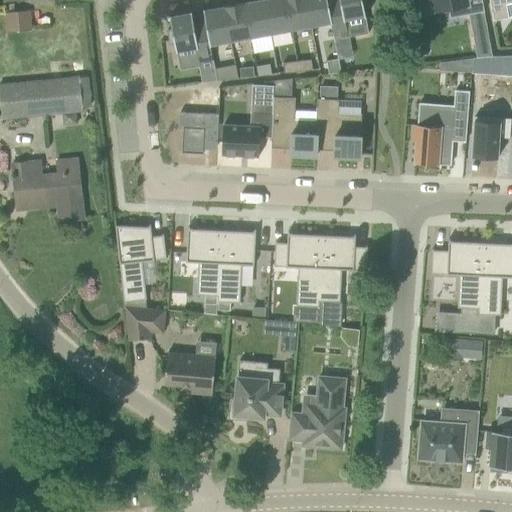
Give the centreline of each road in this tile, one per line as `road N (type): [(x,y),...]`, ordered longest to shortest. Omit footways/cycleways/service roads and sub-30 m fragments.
road 1 (unclassified): [(198,509),(193,456),(177,430),(87,368),(0,280)]
road 2 (residential): [(404,201),(390,501)]
road 3 (residential): [(404,201),(167,192),(149,172)]
road 4 (tertiary): [(390,501),(198,509)]
road 5 (residential): [(131,0),(149,172)]
